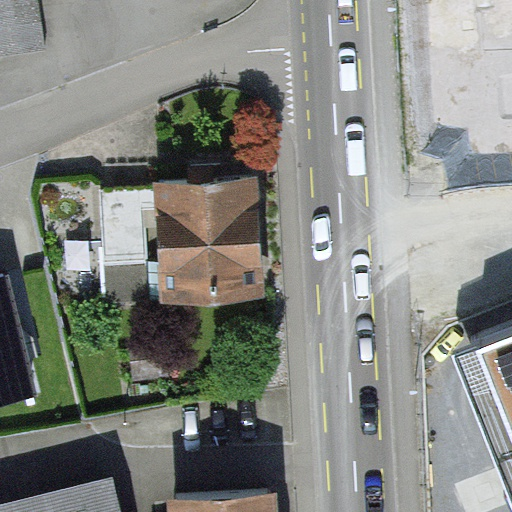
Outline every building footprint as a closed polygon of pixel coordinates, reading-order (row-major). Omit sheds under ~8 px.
[(0,0),(0,58),(48,52),(41,0),(0,0)] [(258,175),(161,179),(166,300),(263,296),(258,175)] [(0,405),(38,396),(7,277),(0,278),(0,405)] [(511,345),(460,366),(511,496),(511,345)] [(108,511),(101,476),(0,498),(0,511),(108,511)] [(260,511),(259,484),(151,487),(151,511),(260,511)]
